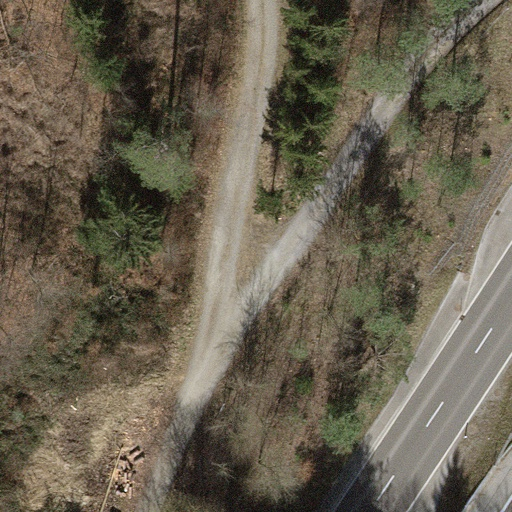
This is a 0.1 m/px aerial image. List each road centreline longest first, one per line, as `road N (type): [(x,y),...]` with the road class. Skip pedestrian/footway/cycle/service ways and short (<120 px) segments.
road 1 (track): [(488,0),(439,44),(214,365),(149,511)]
road 2 (track): [(260,0),(214,365)]
road 3 (primary): [(371,511),(511,302)]
